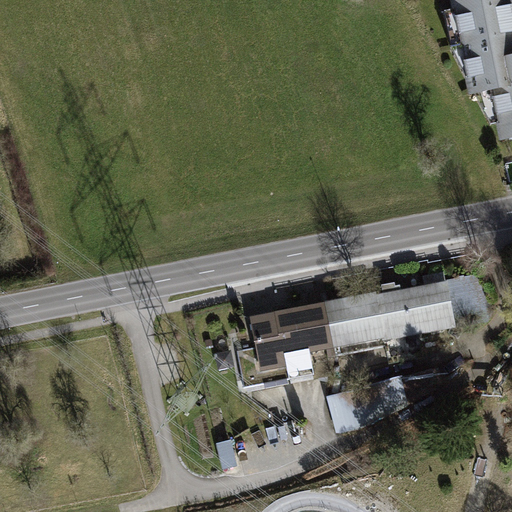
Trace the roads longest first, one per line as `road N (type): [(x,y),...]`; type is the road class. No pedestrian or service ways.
road 1 (tertiary): [(0,314),(511,213)]
road 2 (track): [(511,349),(329,456)]
road 3 (track): [(475,511),(493,387),(475,343)]
